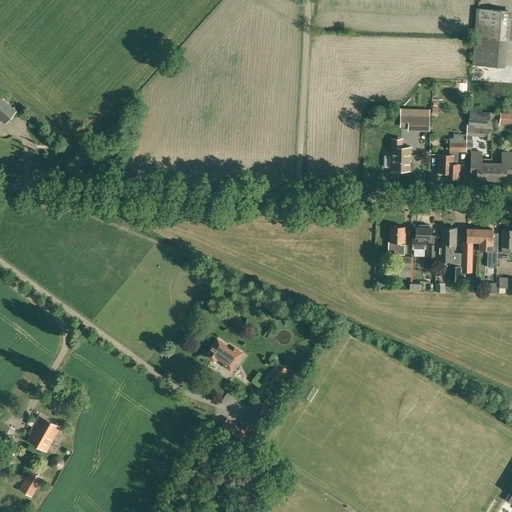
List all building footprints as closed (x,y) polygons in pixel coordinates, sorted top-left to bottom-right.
[(504,67),(507,11),(476,8),(473,65),(504,67)] [(0,118),(5,123),(16,111),(0,96),(0,118)] [(467,124),(466,134),(466,135),(472,136),(484,137),(484,139),(490,140),(491,132),(492,132),(494,112),(481,112),(482,107),(470,107),(469,111),(468,124),(467,124)] [(511,127),(511,123),(511,113),(500,112),(499,126),(511,127)] [(429,131),(429,116),(400,115),(400,127),(407,127),(407,131),(429,131)] [(466,148),(466,135),(466,134),(454,134),(454,137),(450,137),(450,154),(437,154),(436,173),(437,173),(437,174),(442,175),(443,173),(446,173),(445,179),(459,179),(460,164),(459,164),(459,150),(466,151),(466,148)] [(384,156),(384,168),(392,168),(392,170),(409,170),(409,160),(410,160),(410,148),(402,147),(403,141),(402,138),(391,138),(391,147),(392,147),(391,156),(384,156)] [(491,180),(491,163),(482,162),(482,151),(470,150),(469,171),(470,171),(469,178),(476,178),(476,179),(491,180)] [(491,163),(491,180),(505,180),(505,178),(511,178),(511,173),(511,151),(502,151),(501,163),(491,163)] [(415,227),(415,236),(411,236),(411,248),(426,248),(426,239),(430,239),(431,227),(430,227),(430,225),(422,224),(422,227),(415,227)] [(405,243),(405,233),(404,233),(404,226),(390,226),(390,242),(388,242),(388,251),(390,251),(390,254),(404,255),(404,245),(400,244),(400,243),(405,243)] [(456,245),(456,228),(442,227),(442,243),(436,243),(436,261),(454,262),(454,245),(456,245)] [(479,242),(479,228),(466,228),(466,241),(466,249),(472,249),(472,242),(479,242)] [(479,242),(479,249),(487,249),(492,250),(492,254),(498,254),(498,233),(492,233),(492,229),(479,228),(479,242)] [(511,229),(502,229),(501,247),(502,247),(501,253),(509,253),(509,252),(511,251),(511,229)] [(436,244),(427,244),(427,258),(436,258),(436,244)] [(461,271),(471,272),(472,255),(461,255),(461,271)] [(410,277),(411,263),(411,256),(398,256),(398,262),(398,277),(410,277)] [(459,280),(460,266),(450,266),(449,280),(459,280)] [(508,279),(499,279),(499,288),(500,288),(499,293),(506,293),(507,293),(511,293),(511,278),(508,279)] [(414,283),(413,290),(424,291),(424,283),(414,283)] [(434,291),(443,291),(444,283),(435,283),(434,291)] [(495,293),(496,284),(488,284),(488,293),(495,293)] [(233,350),(226,345),(217,338),(205,356),(213,361),(214,361),(215,362),(218,358),(224,362),(222,366),(230,371),(243,353),(234,347),(233,350)] [(251,433),(269,407),(258,399),(239,424),(251,433)] [(39,414),(33,424),(28,433),(30,434),(27,440),(46,451),(60,427),(39,414)] [(0,443),(5,446),(15,429),(0,420),(0,443)] [(247,445),(251,438),(226,420),(221,426),(247,445)] [(33,495),(43,477),(32,471),(22,489),(33,495)]
